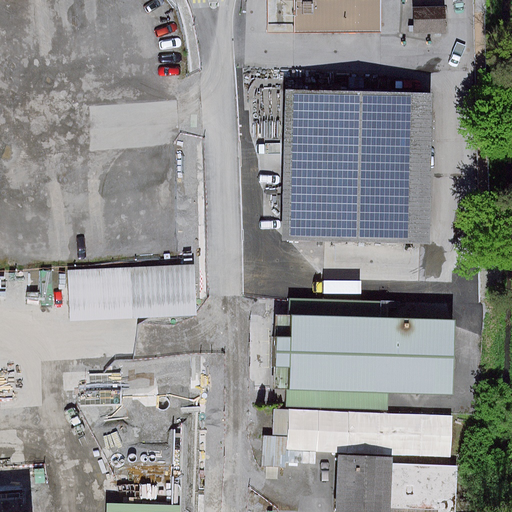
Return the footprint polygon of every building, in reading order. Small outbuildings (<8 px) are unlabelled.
[(381,0),(294,0),(294,33),(381,33),(381,0)] [(446,7),(413,8),(414,34),(447,34),(446,7)] [(430,245),(433,94),(287,90),(283,242),(430,245)] [(194,265),(68,271),(70,321),(196,316),(194,265)] [(381,318),(382,301),(290,298),(290,315),(276,315),(274,389),(287,390),(287,407),(389,410),(389,394),(452,396),(454,320),(381,318)] [(182,511),(185,409),(111,407),(107,511),(182,511)] [(453,417),(275,410),(273,437),(264,437),(263,467),(287,468),(288,452),(451,458),(453,417)] [(456,511),(458,467),(393,464),(393,459),(338,456),(335,511),(456,511)]
